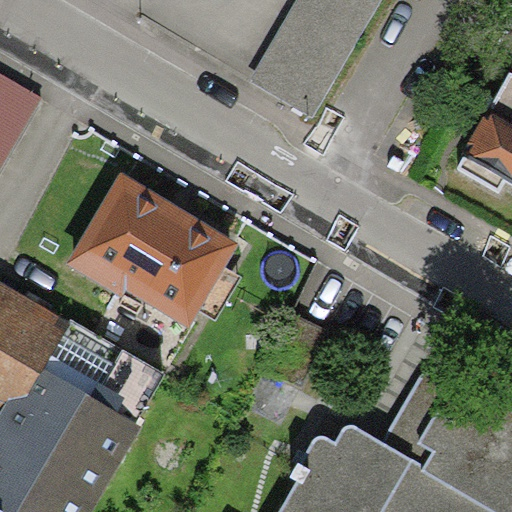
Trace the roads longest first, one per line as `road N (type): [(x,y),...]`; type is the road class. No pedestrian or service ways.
road 1 (residential): [(0,9),(318,200)]
road 2 (residential): [(318,200),(436,0)]
road 3 (residential): [(318,200),(511,312)]
